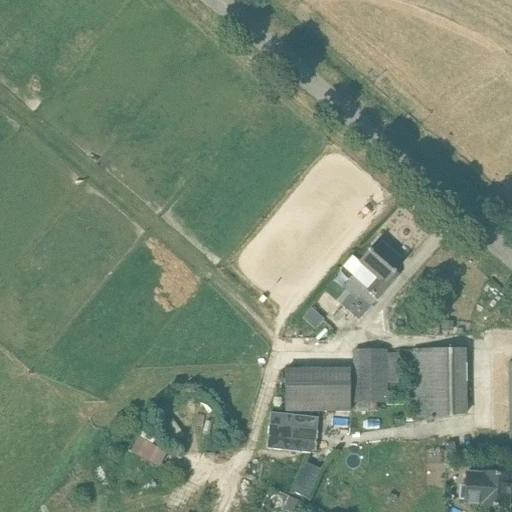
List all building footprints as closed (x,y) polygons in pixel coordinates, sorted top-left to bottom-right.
[(404,262),(378,240),(358,264),(361,266),(376,279),(365,292),(377,303),(399,275),(395,272),(404,262)] [(315,331),(324,321),(313,310),(303,320),(315,331)] [(452,332),(451,323),(441,323),(441,332),(452,332)] [(388,406),(387,350),(353,351),(354,406),(388,406)] [(467,414),(465,350),(413,350),(414,422),(467,414)] [(350,412),(350,369),(286,369),(285,413),(350,412)] [(318,418),(270,413),(266,449),(314,454),(318,418)] [(160,468),(168,453),(139,438),(131,453),(160,468)] [(304,462),(294,488),(309,494),(319,468),(304,462)] [(507,509),(510,475),(483,473),(483,476),(467,474),(466,488),(462,488),(461,501),(465,501),(465,505),(507,509)]
